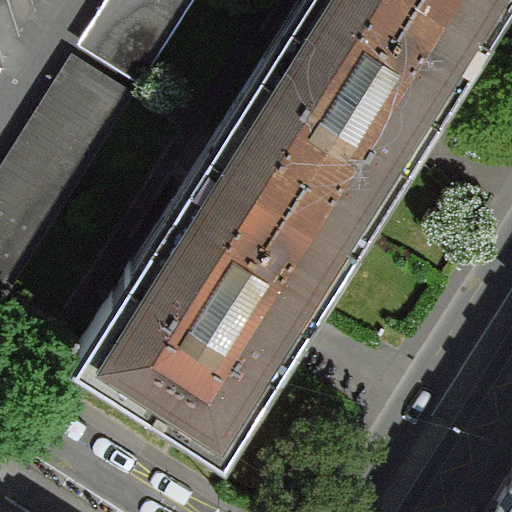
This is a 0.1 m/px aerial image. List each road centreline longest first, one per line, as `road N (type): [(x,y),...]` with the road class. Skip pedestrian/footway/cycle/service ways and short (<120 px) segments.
road 1 (secondary): [(384,511),(511,310)]
road 2 (residential): [(170,511),(0,405)]
